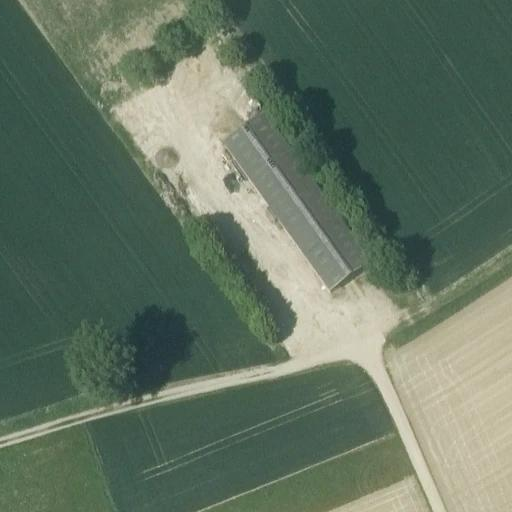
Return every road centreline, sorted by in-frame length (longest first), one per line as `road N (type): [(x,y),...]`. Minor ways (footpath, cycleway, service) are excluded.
road 1 (track): [(0,441),(365,349),(436,511)]
road 2 (track): [(511,261),(365,349)]
